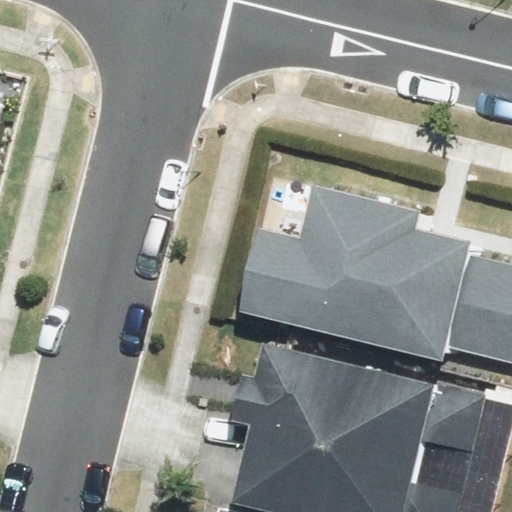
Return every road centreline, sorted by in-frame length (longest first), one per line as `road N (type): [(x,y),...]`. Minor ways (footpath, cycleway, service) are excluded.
road 1 (residential): [(52,511),(177,0)]
road 2 (residential): [(511,72),(214,0)]
